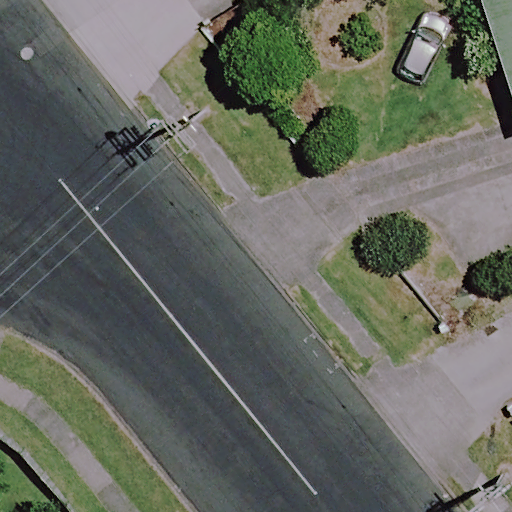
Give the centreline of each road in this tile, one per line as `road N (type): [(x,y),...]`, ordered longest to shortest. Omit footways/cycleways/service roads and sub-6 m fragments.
road 1 (residential): [(326,511),(0,108)]
road 2 (unknown): [(325,511),(511,388)]
